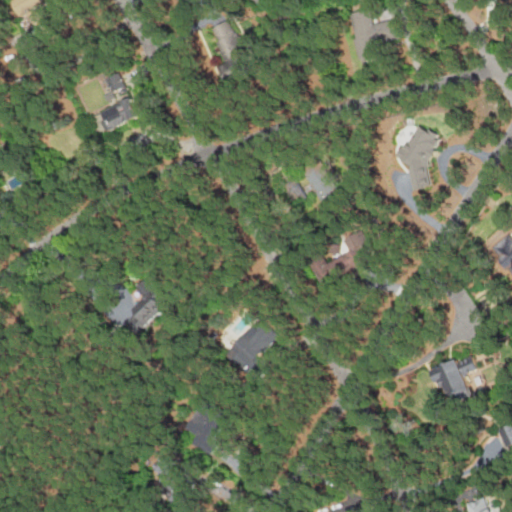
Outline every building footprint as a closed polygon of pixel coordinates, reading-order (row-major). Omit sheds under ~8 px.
[(378,23),(374,8),(355,13),(366,57),(384,52),(382,43),(406,37),(401,17),(378,23)] [(250,68),(242,47),(249,45),(243,31),(238,32),(233,20),(217,26),(235,73),(250,68)] [(102,112),(110,131),(143,116),(134,97),(102,112)] [(419,189),(439,184),(435,164),(444,142),(441,131),(420,123),(406,157),(418,162),(415,170),(419,189)] [(331,161),(311,169),(323,201),(343,194),(331,161)] [(493,247),(511,267),(511,235),(509,232),(493,247)] [(342,278),(371,267),(365,249),(335,260),(342,278)] [(144,333),(176,301),(153,278),(141,289),(149,298),(129,317),(144,333)] [(238,361),(258,371),(279,327),(258,317),(238,361)] [(471,372),(482,368),(478,355),(439,368),(445,387),(452,385),(456,398),(478,392),(471,372)] [(161,480),(172,492),(182,482),(171,471),(161,480)] [(497,511),(492,494),(468,502),(471,511),(497,511)]
